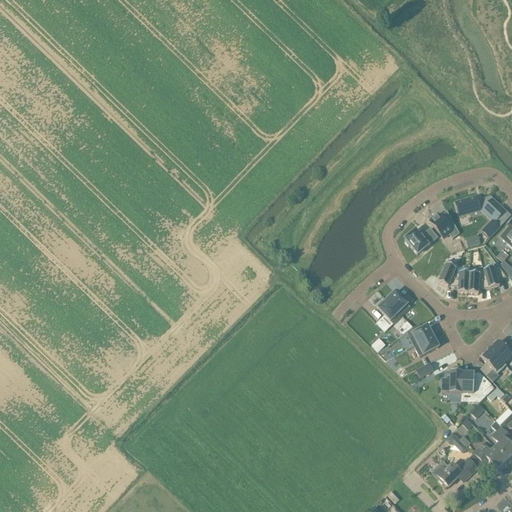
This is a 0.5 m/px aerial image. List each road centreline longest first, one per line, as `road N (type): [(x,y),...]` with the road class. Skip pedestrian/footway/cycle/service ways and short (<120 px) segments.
road 1 (residential): [(511,194),(487,171),(444,183),(384,236),(390,268)]
road 2 (residential): [(423,300),(461,352),(484,343),(508,306)]
